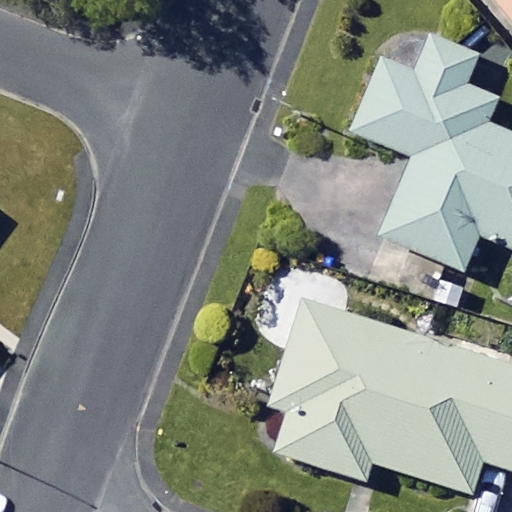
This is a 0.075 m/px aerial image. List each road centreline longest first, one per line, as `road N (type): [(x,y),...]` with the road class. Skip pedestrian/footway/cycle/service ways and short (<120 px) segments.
road 1 (residential): [(49,511),(193,113)]
road 2 (residential): [(0,53),(193,113)]
road 3 (residential): [(193,113),(238,0)]
